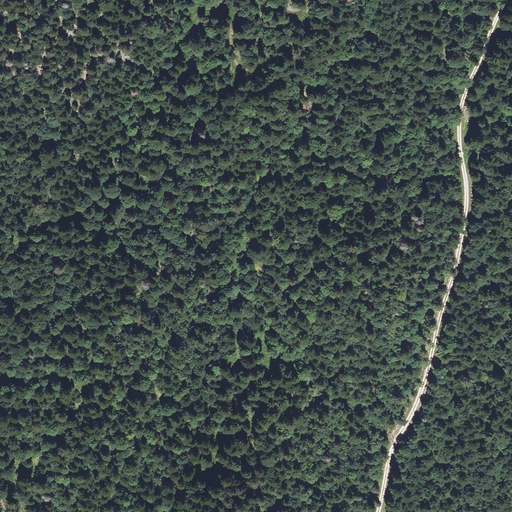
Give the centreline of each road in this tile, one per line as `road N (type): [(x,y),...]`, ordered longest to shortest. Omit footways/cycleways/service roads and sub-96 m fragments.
road 1 (track): [(378,511),(391,446),(426,372),(456,263),(467,189),(461,111),(507,0)]
road 2 (track): [(0,252),(98,187),(202,9),(227,16),(237,61),(247,66),(258,44),(261,0)]
